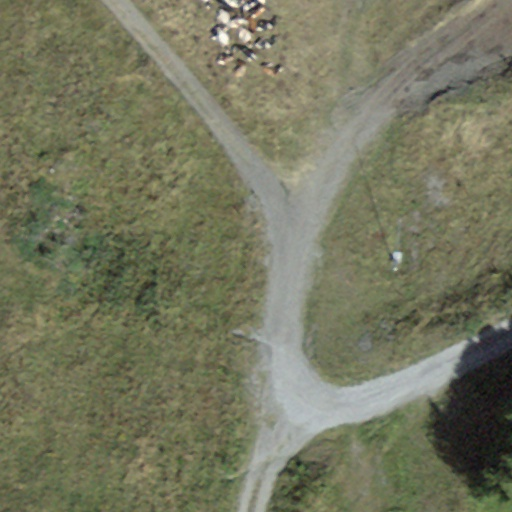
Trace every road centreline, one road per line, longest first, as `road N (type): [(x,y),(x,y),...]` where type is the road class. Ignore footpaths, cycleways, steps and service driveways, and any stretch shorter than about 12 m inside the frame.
road 1 (track): [(295,287),(321,222),(428,71),(511,9)]
road 2 (track): [(109,0),(218,128),(258,192),(276,259),(295,287)]
road 3 (track): [(511,345),(273,449)]
road 4 (track): [(273,449),(295,287)]
